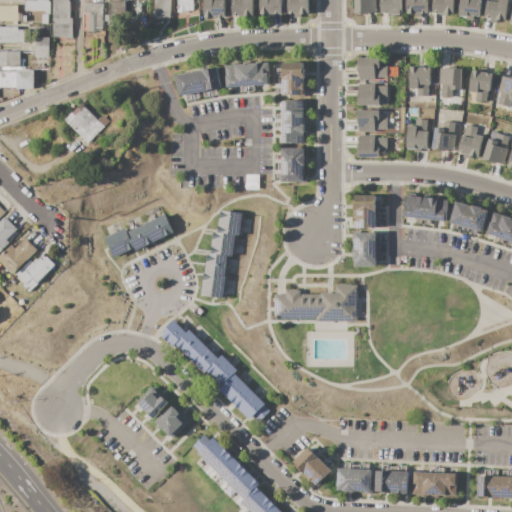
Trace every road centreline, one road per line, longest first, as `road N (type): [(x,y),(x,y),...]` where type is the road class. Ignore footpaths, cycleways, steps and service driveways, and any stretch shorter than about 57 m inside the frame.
road 1 (residential): [(57,411),(63,389),(93,354),(114,342),(134,343),(304,502),(330,511)]
road 2 (residential): [(0,114),(200,43),(330,39)]
road 3 (residential): [(327,173),(425,173),(511,195)]
road 4 (residential): [(330,39),(511,50)]
road 5 (residential): [(331,0),(327,173)]
